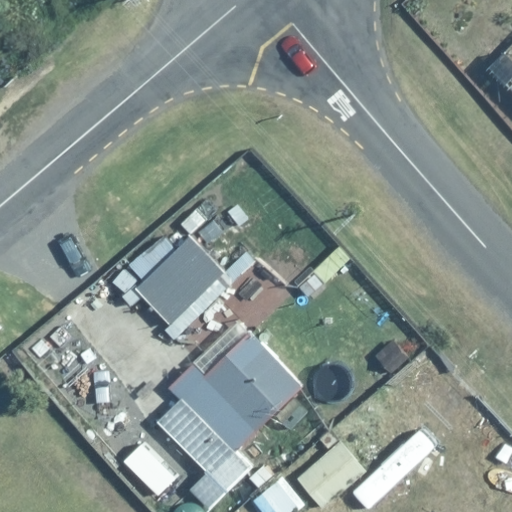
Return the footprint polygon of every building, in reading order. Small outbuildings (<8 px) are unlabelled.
[(511,29),(483,62),(511,87),(511,29)] [(193,226),(137,279),(173,317),(229,263),(193,226)] [(239,310),(170,378),(182,390),(157,415),(204,464),(186,482),(208,504),(241,472),(254,459),(235,439),(301,374),(239,310)] [(344,431),(299,470),(326,501),(318,508),(321,511),(356,511),(410,465),(390,442),(369,460),(344,431)] [(275,469),(262,455),(241,472),(256,489),(250,495),(265,511),(285,511),(306,494),(281,465),(275,469)]
